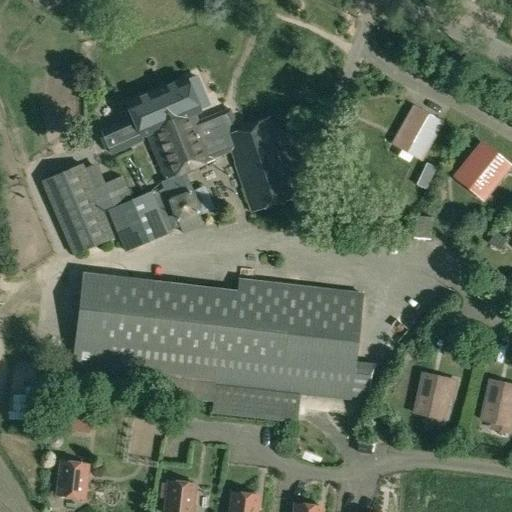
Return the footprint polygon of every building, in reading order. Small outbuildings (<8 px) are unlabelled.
[(154,191),(172,230),(181,226),(184,233),(204,225),(183,174),(215,160),(214,158),(232,151),(253,212),(297,197),(270,117),(238,128),(230,109),(200,122),(196,113),(201,111),(200,109),(206,106),(200,92),(194,95),(187,78),(128,104),(130,109),(122,112),(125,121),(103,131),(112,153),(141,140),(142,136),(146,134),(168,185),(154,191)] [(421,157),(441,123),(415,108),(395,142),(421,157)] [(507,168),(484,149),(459,180),(482,198),(507,168)] [(421,173),(431,178),(436,167),(426,162),(421,173)] [(75,255),(114,238),(83,165),(44,181),(75,255)] [(128,178),(106,184),(110,198),(132,192),(128,178)] [(109,210),(127,251),(173,232),(172,230),(154,191),(109,210)] [(433,220),(417,218),(414,241),(430,243),(433,220)] [(85,274),(73,367),(369,400),(376,365),(355,361),(363,294),(240,279),(239,292),(85,274)] [(423,374),(415,413),(445,420),(453,381),(423,374)] [(511,385),(490,381),(482,420),(511,426),(511,423),(511,385)] [(91,418),(64,415),(63,431),(90,434),(91,418)] [(305,443),(301,453),(318,460),(322,450),(305,443)] [(61,461),(57,495),(87,499),(91,464),(61,461)] [(168,482),(164,511),(191,511),(195,485),(168,482)] [(256,511),(259,495),(231,492),(228,511),(256,511)]
